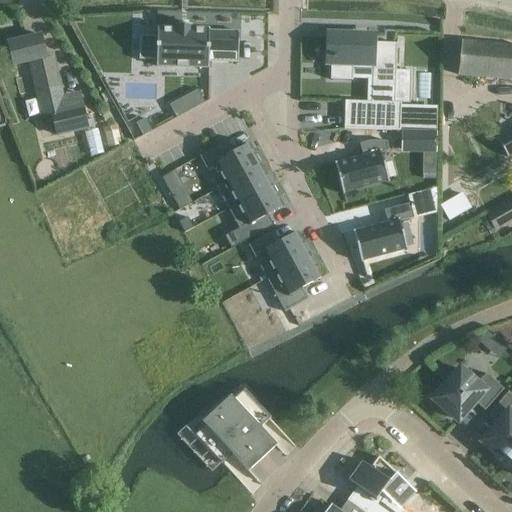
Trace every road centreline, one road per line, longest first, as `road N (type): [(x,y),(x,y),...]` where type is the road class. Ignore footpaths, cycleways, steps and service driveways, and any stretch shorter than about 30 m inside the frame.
road 1 (residential): [(370,395),(497,511)]
road 2 (residential): [(511,307),(426,343),(370,395)]
road 3 (residential): [(370,395),(264,511)]
road 4 (residential): [(286,166),(348,283)]
